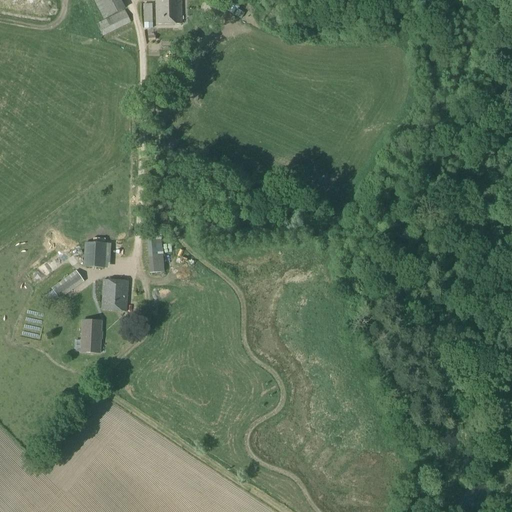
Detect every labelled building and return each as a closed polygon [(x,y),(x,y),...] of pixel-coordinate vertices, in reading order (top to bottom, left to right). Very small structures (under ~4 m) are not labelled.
[(93,0),(104,19),(124,9),(119,0),(93,0)] [(155,0),(156,24),(182,24),(181,0),(155,0)] [(144,23),(152,23),(152,4),(143,4),(143,23),(144,23)] [(102,36),(130,22),(125,11),(97,25),(102,36)] [(150,274),(163,272),(160,232),(146,234),(150,274)] [(110,244),(106,244),(85,243),(84,268),(105,269),(109,269),(110,244)] [(59,300),(84,282),(75,271),(51,289),(59,300)] [(126,312),(129,281),(104,280),(102,310),(126,312)] [(47,317),(39,316),(40,309),(31,308),(30,319),(46,321),(47,317)] [(100,353),(101,322),(83,321),(81,352),(100,353)] [(82,386),(78,392),(88,399),(92,393),(82,386)]
